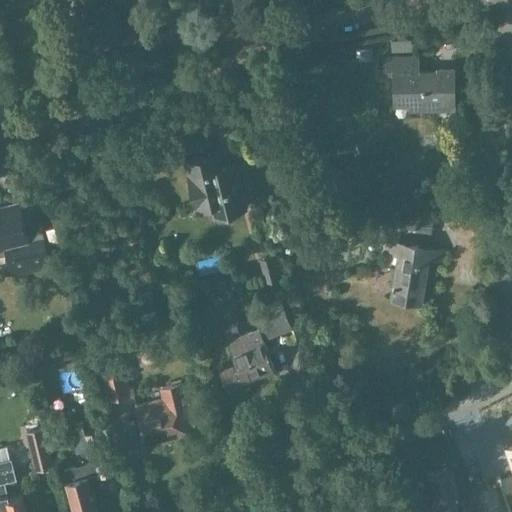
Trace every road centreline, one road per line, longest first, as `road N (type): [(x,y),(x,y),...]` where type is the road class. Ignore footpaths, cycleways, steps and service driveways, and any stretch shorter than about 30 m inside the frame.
road 1 (residential): [(253,511),(511,380)]
road 2 (residential): [(272,36),(91,45),(76,71),(80,117)]
road 3 (residential): [(80,117),(141,104),(272,36)]
road 4 (residential): [(272,36),(435,0)]
